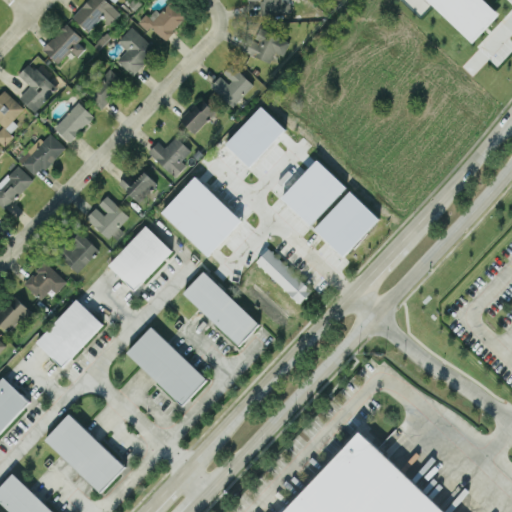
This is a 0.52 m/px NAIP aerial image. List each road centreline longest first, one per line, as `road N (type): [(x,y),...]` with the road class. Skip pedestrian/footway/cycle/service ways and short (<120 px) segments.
road 1 (secondary): [(208,491),(511,162)]
road 2 (residential): [(0,262),(214,36),(217,22)]
road 3 (secondary): [(348,293),(171,484)]
road 4 (residential): [(511,427),(375,317)]
road 5 (secondary): [(511,111),(405,234)]
